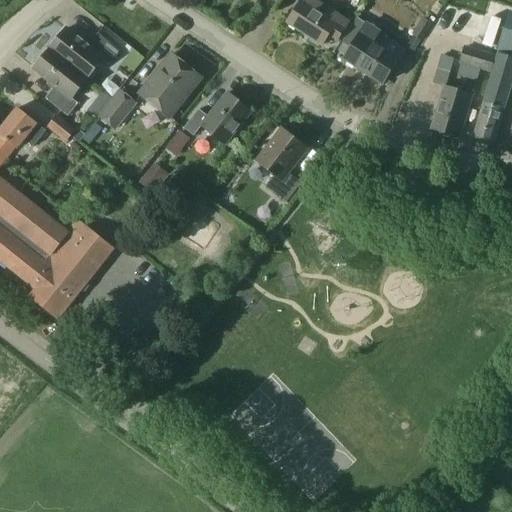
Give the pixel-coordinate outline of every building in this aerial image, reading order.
[(302,0),(300,3),(287,24),(311,39),(309,42),(318,48),(320,45),(321,47),(329,35),(338,40),(349,22),(328,9),(326,13),(324,16),(318,12),(323,5),(314,0),(302,0)] [(422,41),(433,25),(423,19),(413,35),(422,41)] [(382,85),(395,65),(405,50),(379,34),(381,32),(367,24),(344,60),(382,85)] [(50,49),(71,65),(88,79),(104,59),(110,64),(120,51),(98,33),(88,46),(67,28),(50,49)] [(464,49),(459,64),(490,73),(494,58),(464,49)] [(51,50),(34,70),(55,87),(53,91),(46,99),(68,117),(78,105),(72,100),(88,79),(51,50)] [(202,79),(171,55),(139,94),(171,119),(202,79)] [(484,104),(472,142),(493,148),(503,111),(511,82),(511,59),(498,56),(493,74),(484,104)] [(452,136),(459,138),(471,96),(444,88),(432,130),(439,132),(441,136),(448,138),(452,136)] [(119,92),(99,117),(115,130),(135,104),(119,92)] [(252,113),(228,93),(208,117),(199,110),(184,129),(194,137),(202,127),(225,146),(252,113)] [(18,150),(25,142),(33,148),(46,132),(37,126),(38,124),(18,108),(0,130),(0,156),(6,161),(15,149),(18,150)] [(66,144),(71,137),(72,138),(77,131),(57,116),(47,129),(66,144)] [(257,162),(275,176),(266,187),(287,204),(300,186),(297,183),(298,182),(288,173),(307,149),(282,130),(257,162)] [(0,167),(6,161),(0,156),(0,262),(35,290),(29,297),(58,320),(114,250),(77,221),(68,232),(0,177),(0,167)] [(155,192),(172,174),(159,163),(143,181),(155,192)]
